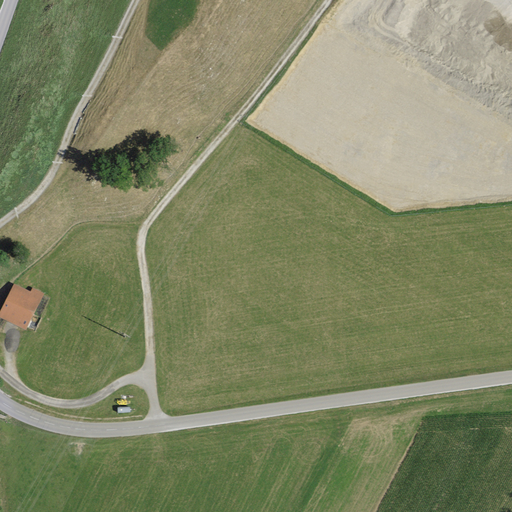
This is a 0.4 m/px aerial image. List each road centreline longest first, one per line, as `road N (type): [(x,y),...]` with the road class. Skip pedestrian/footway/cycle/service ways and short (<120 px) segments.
road 1 (tertiary): [(0,402),(72,431),(128,430),(511,377)]
road 2 (track): [(0,229),(56,175),(147,0)]
